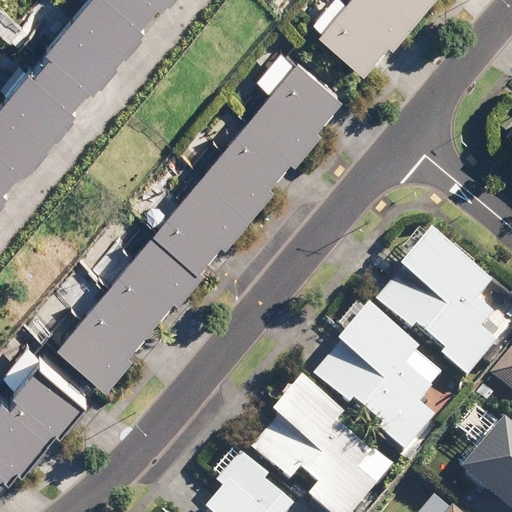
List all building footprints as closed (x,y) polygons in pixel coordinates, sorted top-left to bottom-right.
[(74,0),(73,2),(119,40),(144,11),(141,8),(147,0),(74,0)] [(410,0),(336,0),(319,21),(363,57),(388,28),(391,31),(414,3),(410,0)] [(73,2),(39,43),(82,78),(89,68),(93,71),(119,40),(73,2)] [(39,43),(5,84),(51,122),(77,91),(73,88),(82,78),(39,43)] [(297,46),(250,104),(299,144),(322,115),(317,112),(342,82),(297,46)] [(5,84),(0,89),(0,148),(13,160),(22,150),(26,153),(51,122),(5,84)] [(250,104),(202,161),(251,201),(274,174),(270,170),(295,140),(250,104)] [(0,148),(0,183),(8,174),(4,171),(13,160),(0,148)] [(202,161),(155,219),(199,255),(221,228),(226,232),(251,201),(202,161)] [(155,219),(107,277),(152,313),(176,283),(181,287),(204,259),(155,219)] [(497,288),(440,238),(383,303),(420,336),(423,332),(450,356),(448,358),(471,378),(503,342),(488,329),(498,317),(483,304),(497,288)] [(107,277),(60,335),(109,375),(136,342),(131,338),(152,313),(107,277)] [(425,353),(377,309),(371,316),(356,302),(337,322),(353,337),(319,375),(357,410),(361,406),(388,431),(386,433),(410,455),(440,421),(424,407),(439,390),(436,387),(445,378),(422,356),(425,353)] [(103,381),(51,342),(25,377),(29,380),(24,388),(13,380),(0,396),(0,483),(22,455),(27,459),(35,448),(42,454),(75,411),(78,414),(103,381)] [(511,356),(494,379),(511,392),(511,356)] [(351,418),(310,384),(254,451),(296,486),(306,473),(323,486),(311,500),(326,511),(363,511),(383,488),(365,473),(380,455),(344,426),(351,418)] [(459,468),(467,476),(487,493),(472,510),(474,511),(511,511),(511,422),(505,429),(476,404),(457,426),(479,446),(459,468)] [(209,511),(307,511),(274,484),(277,479),(237,445),(211,474),(229,489),(209,511)]
